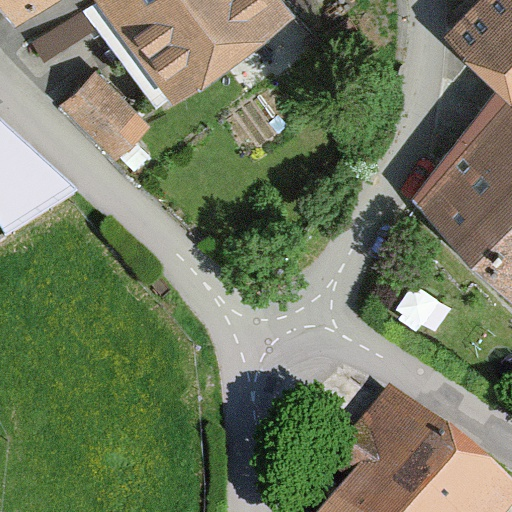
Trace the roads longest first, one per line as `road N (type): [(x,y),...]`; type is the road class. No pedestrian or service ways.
road 1 (residential): [(419,0),(428,49),(406,141),(358,234),(277,343)]
road 2 (residential): [(0,96),(277,343)]
road 3 (residential): [(277,343),(388,377),(511,458)]
road 4 (residential): [(277,343),(253,383),(248,511)]
